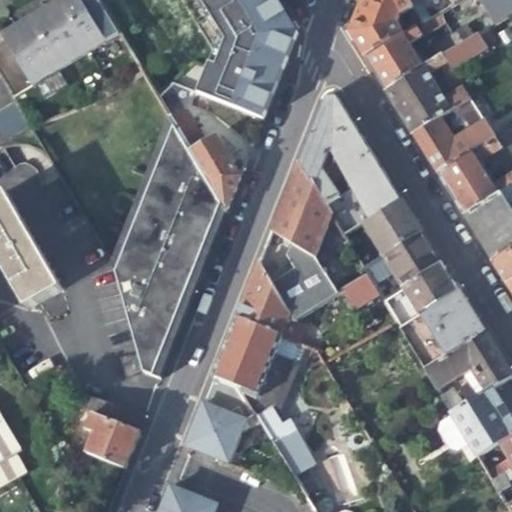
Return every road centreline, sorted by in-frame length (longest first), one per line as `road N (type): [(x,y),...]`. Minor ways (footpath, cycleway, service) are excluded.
road 1 (residential): [(331,39),(138,511)]
road 2 (residential): [(511,337),(331,39)]
